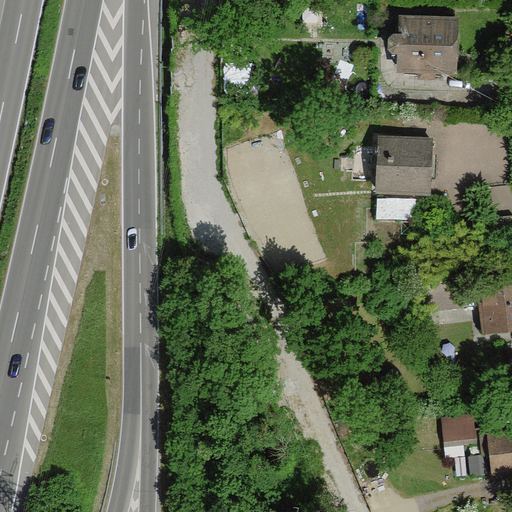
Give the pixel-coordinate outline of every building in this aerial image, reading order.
[(456,21),(403,19),(401,69),(458,72),(459,52),(454,52),(456,21)] [(432,141),(380,139),(379,190),(430,192),(432,141)] [(511,245),(511,215),(485,219),(488,248),(511,245)] [(457,308),(457,273),(428,276),(433,311),(457,308)] [(511,287),(482,291),(487,331),(511,327),(511,287)] [(475,437),(474,416),(444,419),(446,439),(475,437)] [(511,431),(490,434),(494,473),(511,471),(511,431)]
